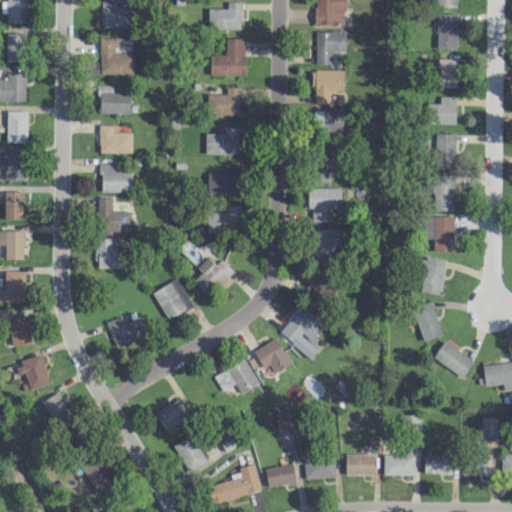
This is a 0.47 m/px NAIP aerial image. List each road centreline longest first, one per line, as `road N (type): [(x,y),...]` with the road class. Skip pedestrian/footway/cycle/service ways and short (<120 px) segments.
road 1 (residential): [(62,0),(59,295),(67,336),(175,511)]
road 2 (residential): [(276,0),(274,257),(265,286),(250,309),(102,401)]
road 3 (residential): [(490,305),(494,0)]
road 4 (tertiary): [(359,511),(511,511)]
